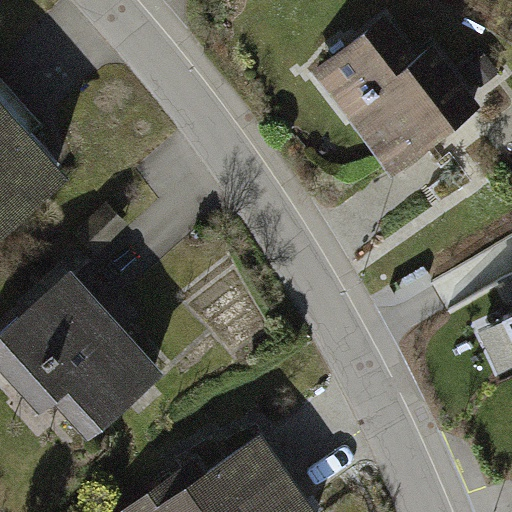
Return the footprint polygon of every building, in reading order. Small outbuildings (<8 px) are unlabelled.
[(416,57),(384,13),(312,66),(393,176),(481,112),(434,48),(416,57)] [(0,234),(73,172),(0,86),(0,234)] [(174,369),(69,263),(0,329),(0,371),(45,418),(60,404),(99,442),(174,369)] [(511,300),(479,315),(499,364),(511,357),(511,300)] [(318,511),(260,432),(208,470),(199,458),(124,511),(318,511)]
